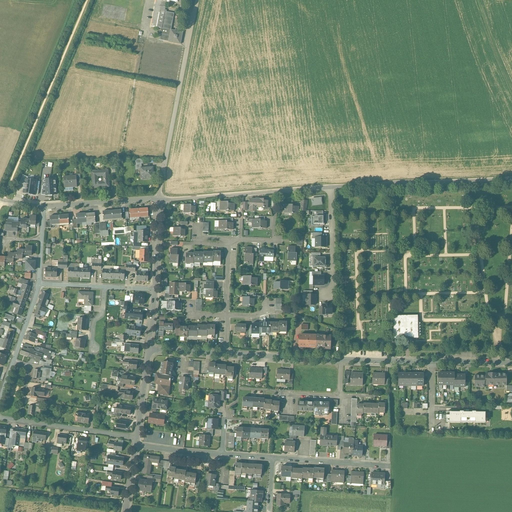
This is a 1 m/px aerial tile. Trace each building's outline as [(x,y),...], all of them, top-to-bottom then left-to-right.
[(178,3),(178,0),(155,0),(151,26),(161,27),(159,40),(181,43),(184,30),(172,28),(175,11),(167,9),(168,1),(178,3)] [(153,167),(141,168),(141,179),(153,178),(153,167)] [(108,170),(91,171),(93,188),(109,187),(108,170)] [(23,194),(29,195),(31,180),(28,179),(28,177),(23,175),(19,183),(24,185),(23,194)] [(76,176),(63,177),(64,188),(77,187),(76,181),(76,176)] [(56,179),(42,179),(43,186),(42,186),(41,195),(45,195),(45,196),(57,195),(56,179)] [(31,180),(29,195),(35,196),(35,194),(38,194),(39,189),(36,188),(38,181),(31,180)] [(264,199),(255,199),(255,200),(250,199),(249,202),(249,205),(249,207),(249,211),(256,211),(256,210),(262,211),(262,210),(266,210),(267,208),(268,208),(268,201),(264,201),(264,199)] [(228,202),(220,202),(219,211),(234,211),(234,204),(228,204),(228,202)] [(191,205),(183,205),(183,213),(195,214),(195,207),(191,207),(191,205)] [(292,205),(281,205),(281,208),(284,208),(284,213),(298,214),(299,207),(292,207),(292,205)] [(147,208),(138,209),(139,217),(148,217),(148,213),(148,208),(147,208)] [(138,209),(130,210),(129,210),(130,214),(130,218),(139,217),(138,209)] [(121,210),(112,211),(113,219),(121,219),(122,219),(121,215),(122,215),(121,210)] [(112,211),(103,212),(103,211),(103,212),(103,216),(103,220),(104,220),(113,219),(112,211)] [(323,211),(314,211),(314,217),(311,217),(312,226),(325,225),(324,215),(323,215),(323,211)] [(94,213),(85,214),(86,222),(95,221),(95,222),(95,218),(95,213),(94,213)] [(85,214),(77,215),(77,214),(76,214),(77,219),(77,223),(86,222),(85,214)] [(68,215),(59,216),(60,224),(68,223),(68,224),(69,224),(68,220),(69,220),(68,215)] [(36,216),(30,216),(30,220),(27,220),(27,225),(36,225),(36,222),(36,216)] [(59,216),(50,216),(50,221),(51,225),(60,224),(59,216)] [(27,220),(21,219),(21,223),(18,223),(18,228),(27,228),(27,225),(27,220)] [(254,220),(252,219),(252,223),(252,228),(266,229),(266,222),(265,222),(260,222),(260,220),(254,220)] [(227,222),(218,221),(218,230),(233,230),(233,223),(227,223),(227,222)] [(180,228),(173,228),(173,236),(185,237),(185,230),(180,230),(180,228)] [(139,231),(137,231),(134,231),(134,242),(141,242),(147,242),(148,231),(146,231),(139,231)] [(321,233),(313,233),(313,239),(315,239),(315,248),(327,248),(327,237),(321,237),(321,233)] [(32,247),(26,246),(26,250),(23,250),(23,255),(31,256),(32,247)] [(295,247),(288,246),(287,261),(296,261),(297,253),(295,253),(295,247)] [(252,248),(245,248),(244,262),(253,262),(253,256),(254,254),(252,254),(252,248)] [(274,251),(264,250),(265,249),(260,248),(259,262),(264,263),(264,257),(273,258),(274,251)] [(178,250),(170,249),(169,263),(178,264),(179,256),(177,256),(178,250)] [(23,250),(17,250),(17,254),(14,254),(14,258),(23,259),(23,255),(23,250)] [(140,250),(140,251),(140,262),(148,262),(149,251),(140,250)] [(213,252),(203,252),(203,253),(203,262),(213,263),(213,262),(213,252)] [(221,252),(213,252),(213,262),(221,262),(221,252)] [(203,253),(194,253),(194,254),(193,263),(203,264),(203,262),(203,253)] [(320,253),(311,253),(311,257),(313,257),(313,267),(326,268),(326,257),(320,257),(320,253)] [(14,254),(9,254),(8,257),(5,257),(5,262),(14,263),(14,258),(14,254)] [(34,262),(26,261),(26,270),(34,270),(35,265),(34,265),(34,262)] [(57,268),(46,268),(45,277),(56,277),(57,268)] [(79,268),(69,268),(68,277),(79,278),(79,268)] [(90,269),(79,268),(79,278),(90,278),(90,269)] [(114,270),(103,269),(102,279),(113,279),(114,270)] [(148,270),(142,269),(141,272),(137,272),(137,281),(148,282),(148,270)] [(125,270),(114,270),(113,279),(124,279),(125,270)] [(313,276),(312,286),(324,286),(324,276),(321,276),(321,272),(312,272),(312,276),(313,276)] [(257,278),(251,278),(251,276),(243,276),(243,285),(257,286),(257,278)] [(28,281),(21,279),(20,283),(24,284),(22,288),(21,288),(20,291),(18,295),(19,295),(18,299),(25,301),(28,294),(31,286),(27,285),(28,281)] [(288,281),(280,281),(280,282),(274,282),(274,289),(288,290),(288,281)] [(179,283),(170,283),(170,293),(170,295),(172,295),(178,295),(179,292),(178,292),(179,283)] [(186,284),(179,283),(178,292),(179,292),(190,292),(190,285),(186,285),(186,284)] [(213,289),(206,288),(206,285),(204,284),(204,289),(204,293),(206,293),(205,298),(217,298),(217,291),(215,291),(215,290),(213,290),(213,289)] [(20,291),(13,288),(13,287),(11,287),(9,292),(13,293),(13,294),(16,295),(17,295),(18,295),(20,291)] [(312,295),(312,291),(303,291),(303,296),(305,296),(305,306),(316,306),(316,295),(312,295)] [(49,294),(45,293),(45,292),(44,292),(44,293),(42,292),(38,306),(45,308),(46,305),(47,306),(49,301),(47,300),(49,294)] [(93,293),(79,292),(78,299),(85,299),(84,306),(91,306),(92,306),(93,293)] [(145,295),(134,294),(133,303),(144,304),(145,295)] [(248,297),(243,297),(242,306),(254,306),(254,299),(250,299),(250,297),(248,297)] [(25,301),(18,299),(16,302),(15,301),(13,306),(18,308),(16,314),(20,316),(22,309),(23,310),(25,301)] [(175,302),(167,302),(167,310),(181,311),(182,304),(175,304),(175,302)] [(322,307),(319,307),(319,315),(323,315),(323,314),(332,314),(332,304),(322,304),(322,307)] [(45,308),(38,306),(35,314),(40,315),(43,316),(43,317),(44,317),(47,309),(45,308)] [(143,311),(126,309),(125,318),(142,320),(143,311)] [(418,317),(393,317),(393,337),(419,337),(421,335),(419,334),(420,332),(419,331),(421,329),(419,328),(420,326),(419,325),(420,323),(419,323),(418,323),(418,317)] [(87,319),(78,318),(77,330),(86,331),(87,319)] [(164,322),(159,322),(158,336),(163,336),(164,331),(173,331),(173,324),(164,324),(164,322)] [(269,323),(260,323),(259,335),(259,333),(269,334),(269,322),(269,323)] [(279,323),(270,322),(269,322),(269,334),(269,333),(278,333),(279,333),(279,322),(279,323)] [(286,322),(279,322),(279,333),(279,332),(286,332),(286,333),(287,322),(286,322)] [(259,324),(252,324),(252,334),(259,334),(259,335),(260,323),(259,323),(259,324)] [(207,326),(198,325),(197,327),(198,327),(197,336),(207,337),(207,336),(207,326)] [(141,327),(130,326),(129,335),(140,336),(141,327)] [(197,327),(188,326),(188,327),(187,337),(197,337),(197,336),(198,327),(197,327)] [(188,327),(181,327),(180,327),(180,335),(180,337),(187,338),(187,337),(188,327)] [(7,332),(5,331),(3,336),(2,335),(1,338),(3,339),(11,342),(14,334),(13,334),(7,332)] [(38,335),(28,332),(25,339),(33,342),(34,338),(36,339),(38,335)] [(316,336),(299,335),(299,347),(316,348),(316,336)] [(331,336),(316,336),(316,348),(316,349),(330,349),(331,336)] [(11,342),(3,339),(2,343),(3,343),(2,348),(8,350),(11,342)] [(85,340),(77,339),(76,348),(84,349),(84,343),(85,343),(85,340)] [(32,347),(24,344),(23,348),(22,348),(20,354),(28,357),(32,347)] [(130,345),(124,344),(124,347),(121,346),(120,352),(124,352),(130,353),(138,353),(139,345),(130,345)] [(52,352),(39,350),(36,350),(37,348),(35,347),(35,348),(32,347),(28,357),(40,361),(41,358),(47,360),(49,353),(51,354),(52,352)] [(137,362),(129,361),(129,364),(128,369),(136,370),(137,362)] [(166,362),(162,362),(160,375),(171,376),(172,363),(168,363),(167,361),(166,362)] [(226,366),(215,365),(215,373),(214,375),(226,375),(226,367),(226,366)] [(234,368),(226,367),(226,375),(225,377),(233,377),(234,368)] [(263,369),(250,368),(250,373),(249,373),(249,378),(262,379),(263,369)] [(51,370),(43,369),(42,369),(41,370),(34,369),(33,378),(38,379),(37,381),(43,382),(44,377),(50,378),(50,376),(51,376),(51,373),(51,372),(51,370)] [(290,371),(277,370),(277,380),(290,381),(290,380),(290,374),(290,371)] [(363,374),(351,373),(350,385),(362,386),(363,374)] [(160,375),(156,374),(155,379),(161,379),(159,393),(168,395),(171,376),(160,375)] [(385,374),(373,374),(372,384),(384,384),(384,379),(385,374)] [(506,374),(496,374),(488,374),(485,374),(485,376),(474,376),(474,388),(484,388),(484,386),(506,386),(506,374)] [(136,378),(127,376),(127,377),(121,376),(121,378),(118,377),(121,378),(120,383),(123,384),(134,385),(136,378)] [(189,379),(181,378),(180,382),(179,383),(180,384),(179,389),(181,389),(182,391),(184,391),(185,390),(187,390),(189,379)] [(45,390),(38,389),(38,388),(32,387),(31,396),(37,397),(37,396),(44,397),(45,390)] [(133,392),(125,391),(119,391),(118,398),(132,400),(133,392)] [(220,396),(209,395),(209,407),(219,408),(220,396)] [(253,398),(244,398),(243,407),(253,408),(253,398)] [(264,399),(253,398),(253,408),(264,409),(264,400),(264,399)] [(164,401),(154,399),(152,407),(152,408),(156,409),(163,410),(164,410),(167,407),(167,406),(167,401),(164,401)] [(272,401),(264,400),(264,409),(264,410),(271,410),(272,402),(272,401)] [(279,402),(272,402),(271,410),(271,411),(279,411),(279,402)] [(314,402),(298,402),(297,411),(313,412),(314,402)] [(329,403),(314,402),(313,412),(313,413),(328,414),(329,403)] [(379,404),(371,404),(370,414),(378,414),(378,413),(379,404)] [(36,407),(29,406),(28,414),(36,415),(37,411),(35,411),(36,407)] [(131,407),(123,406),(123,407),(122,410),(122,411),(122,414),(130,415),(131,407)] [(472,412),(446,412),(446,423),(485,423),(485,412),(479,412),(472,412)] [(90,415),(79,413),(77,422),(88,424),(90,415)] [(160,415),(150,414),(149,423),(163,425),(164,416),(160,415)] [(218,419),(208,419),(207,429),(213,430),(217,430),(218,419)] [(126,422),(118,420),(117,424),(116,428),(125,429),(126,422)] [(304,427),(292,426),(292,435),(292,436),(296,436),(304,437),(304,427)] [(27,430),(14,428),(12,439),(13,439),(12,445),(14,445),(14,448),(18,449),(19,446),(19,443),(20,439),(19,439),(19,438),(25,439),(27,430)] [(251,428),(243,428),(242,438),(243,438),(243,441),(247,441),(248,438),(250,438),(251,428)] [(261,429),(251,428),(250,438),(260,439),(261,429)] [(269,430),(261,429),(260,439),(268,440),(269,430)] [(46,433),(38,432),(37,442),(41,442),(41,441),(45,441),(46,433)] [(67,436),(59,435),(58,441),(57,444),(62,445),(62,444),(66,444),(67,436)] [(326,436),(321,435),(320,440),(322,441),(321,445),(320,445),(320,446),(326,446),(326,445),(336,446),(337,437),(326,436)] [(387,436),(374,435),(374,445),(380,446),(387,447),(387,442),(387,436)] [(206,436),(200,436),(200,446),(208,447),(209,437),(209,436),(206,436)] [(87,439),(79,438),(77,447),(82,448),(82,447),(84,447),(84,448),(84,447),(86,447),(87,439)] [(344,443),(344,447),(343,453),(353,454),(353,446),(354,446),(354,441),(354,439),(349,439),(349,443),(344,443)] [(362,446),(357,446),(358,441),(354,441),(354,446),(353,446),(353,454),(353,456),(362,456),(362,451),(363,447),(362,446)] [(286,442),(285,442),(284,451),(294,452),(295,442),(293,442),(286,442)] [(122,444),(114,443),(114,444),(114,447),(113,451),(122,452),(122,444)] [(116,457),(109,456),(109,458),(106,458),(105,464),(115,465),(123,466),(124,458),(116,457)] [(159,458),(145,456),(144,463),(145,463),(144,469),(142,469),(142,474),(148,474),(150,475),(151,463),(159,464),(159,461),(159,458)] [(262,465),(254,465),(253,474),(262,475),(262,465)] [(292,467),(281,467),(281,477),(291,478),(292,468),(292,467)] [(303,469),(292,468),(291,478),(291,479),(302,479),(302,478),(303,469)] [(314,469),(303,468),(303,469),(302,478),(313,479),(313,478),(314,469)] [(324,468),(314,468),(314,469),(313,478),(324,479),(324,468)] [(186,471),(176,469),(174,478),(174,479),(184,481),(186,472),(186,471)] [(345,471),(331,470),(331,476),(331,481),(344,482),(345,471)] [(122,473),(114,472),(113,472),(113,475),(112,479),(120,481),(122,473)] [(186,472),(184,481),(185,481),(184,482),(195,484),(197,474),(186,472)] [(364,473),(352,472),(351,478),(351,483),(363,484),(364,473)] [(385,474),(371,473),(371,485),(384,485),(385,481),(385,474)] [(216,475),(207,474),(206,485),(214,486),(214,483),(216,475)] [(147,481),(139,480),(138,491),(151,492),(153,482),(147,481)] [(119,489),(106,487),(105,491),(111,492),(110,495),(118,497),(119,489)] [(263,491),(251,491),(250,501),(259,502),(261,502),(262,495),(263,491)] [(284,494),(277,494),(276,505),(282,506),(282,503),(290,503),(290,495),(284,495),(284,494)] [(259,502),(250,501),(248,501),(246,511),(257,511),(259,502)]
